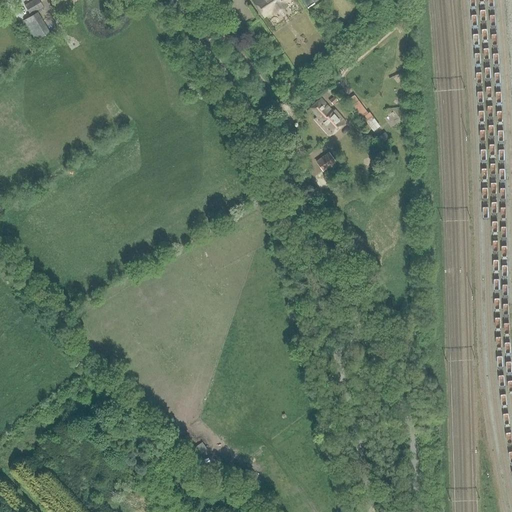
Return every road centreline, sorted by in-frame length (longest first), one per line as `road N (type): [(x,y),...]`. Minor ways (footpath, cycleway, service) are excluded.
road 1 (unclassified): [(366,333),(314,222),(168,0)]
road 2 (unclassified): [(373,511),(336,345),(366,333)]
road 3 (unclassified): [(415,511),(409,425),(366,333)]
road 4 (track): [(336,345),(298,216),(302,203)]
